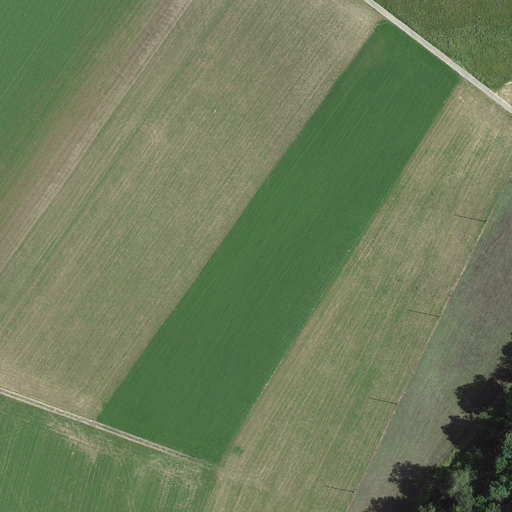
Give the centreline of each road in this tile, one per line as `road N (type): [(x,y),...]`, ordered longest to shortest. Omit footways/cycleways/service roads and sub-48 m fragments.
road 1 (track): [(0,391),(204,462)]
road 2 (track): [(365,0),(511,112)]
